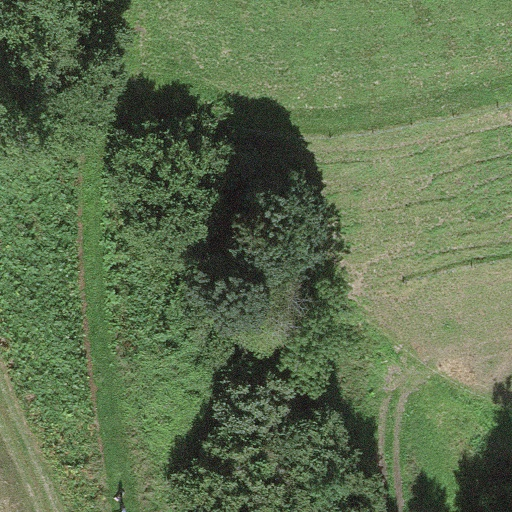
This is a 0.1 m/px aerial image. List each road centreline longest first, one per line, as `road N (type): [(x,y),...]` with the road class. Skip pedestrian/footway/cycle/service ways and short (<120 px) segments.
road 1 (track): [(122,511),(97,329),(92,186),(100,133),(126,88),(165,76),(229,103),(333,117),(511,87)]
road 2 (track): [(389,511),(390,420),(404,382),(453,357),(511,348)]
road 3 (track): [(46,511),(0,398)]
